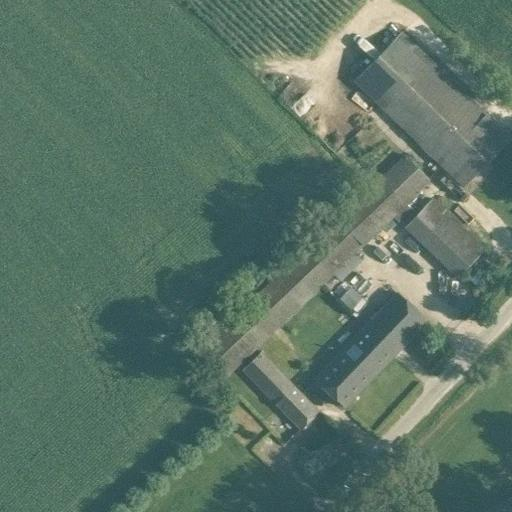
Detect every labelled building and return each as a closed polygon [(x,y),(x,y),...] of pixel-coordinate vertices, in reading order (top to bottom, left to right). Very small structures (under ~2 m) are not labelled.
[(463,187),(510,138),(496,124),(402,31),(353,81),(463,187)] [(201,350),(198,353),(223,380),(227,377),(334,275),(338,278),(346,270),(343,266),(395,217),(402,225),(415,213),(407,204),(431,183),(404,155),(201,350)] [(457,277),(484,248),(432,198),(405,227),(442,263),(457,277)] [(343,407),(426,321),(412,307),(397,292),(315,378),(329,393),(343,407)] [(253,360),(243,370),(286,415),(300,429),(318,412),(263,355),(264,354),(261,351),(253,360)] [(511,511),(511,497),(485,511),(511,511)]
